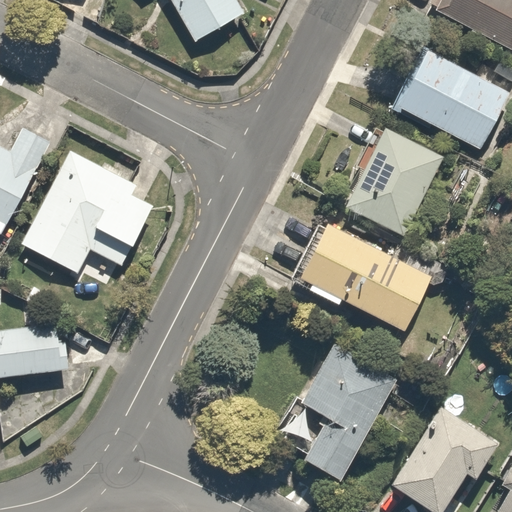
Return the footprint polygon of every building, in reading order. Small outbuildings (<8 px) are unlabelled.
[(170,0),(194,41),(243,13),(234,0),(170,0)] [(511,53),(511,0),(433,0),(428,10),(511,53)] [(480,152),(509,94),(425,52),(396,110),(480,152)] [(403,236),(441,155),(382,127),(344,208),(403,236)] [(0,236),(1,237),(47,147),(24,135),(13,158),(0,151),(0,236)] [(134,185),(68,151),(20,244),(79,274),(91,250),(122,265),(153,203),(131,192),(134,185)] [(404,332),(431,277),(324,223),(296,278),(404,332)] [(62,322),(0,330),(0,377),(68,368),(62,322)] [(340,483),(398,380),(332,342),(297,402),(327,419),(302,461),(340,483)] [(474,479),(497,445),(439,408),(388,486),(427,511),(439,511),(465,473),(474,479)] [(511,511),(511,465),(499,486),(507,491),(493,511),(511,511)]
